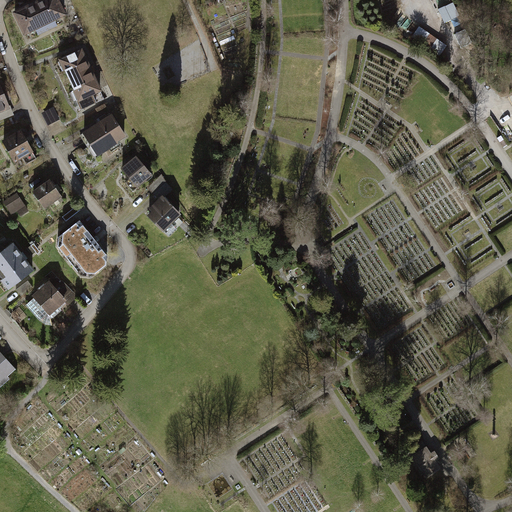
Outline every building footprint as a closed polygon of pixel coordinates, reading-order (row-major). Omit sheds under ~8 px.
[(68,17),(60,0),(36,0),(37,2),(13,13),(25,38),(68,17)] [(449,21),(462,15),(456,1),(443,7),(449,21)] [(86,49),(60,60),(78,101),(103,90),(86,49)] [(0,89),(0,113),(8,110),(0,89)] [(112,116),(84,134),(99,157),(127,138),(112,116)] [(21,131),(4,143),(17,164),(35,152),(21,131)] [(136,158),(121,170),(138,190),(153,178),(136,158)] [(51,180),(34,193),(47,210),(64,196),(51,180)] [(13,215),(19,211),(22,216),(30,211),(20,194),(6,202),(13,215)] [(164,200),(150,216),(167,232),(182,216),(164,200)] [(59,236),(58,245),(81,276),(91,277),(106,265),(108,256),(80,220),(59,236)] [(34,271),(15,244),(0,255),(0,274),(10,288),(34,271)] [(67,300),(50,282),(33,295),(51,315),(67,300)] [(0,381),(18,366),(0,345),(0,381)] [(432,453),(427,445),(412,456),(428,477),(441,467),(436,461),(441,457),(436,450),(432,453)]
